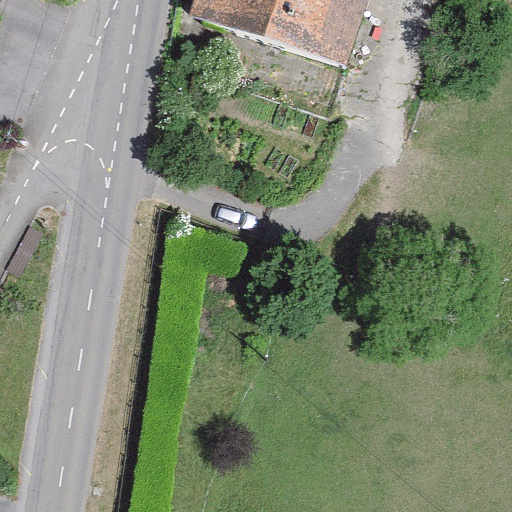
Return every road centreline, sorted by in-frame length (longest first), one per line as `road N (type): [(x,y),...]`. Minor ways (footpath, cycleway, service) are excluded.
road 1 (tertiary): [(141,0),(56,511)]
road 2 (residential): [(99,0),(0,233)]
